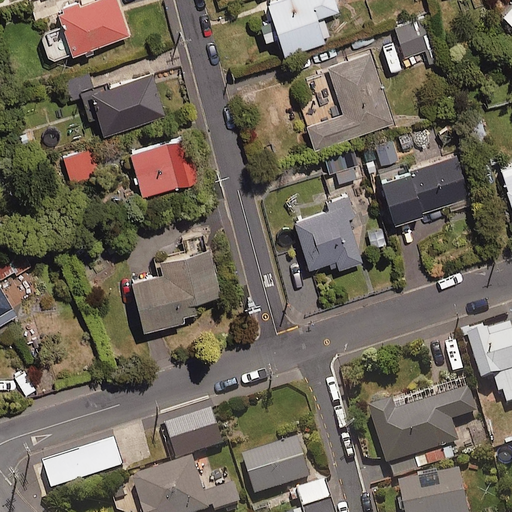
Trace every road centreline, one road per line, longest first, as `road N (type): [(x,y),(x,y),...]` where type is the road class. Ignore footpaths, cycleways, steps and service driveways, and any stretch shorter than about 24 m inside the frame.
road 1 (residential): [(185,0),(272,314),(292,348)]
road 2 (residential): [(292,348),(0,444)]
road 3 (residential): [(511,276),(292,348)]
road 4 (residential): [(357,511),(323,387),(292,348)]
